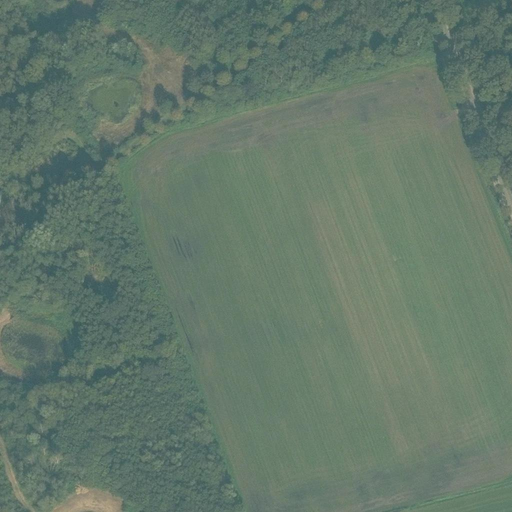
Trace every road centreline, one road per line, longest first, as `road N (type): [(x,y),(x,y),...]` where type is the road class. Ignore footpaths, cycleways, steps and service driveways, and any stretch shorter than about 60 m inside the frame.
road 1 (track): [(320,0),(112,164),(0,188)]
road 2 (track): [(179,112),(430,48),(410,0)]
road 3 (unclassified): [(511,203),(433,0)]
